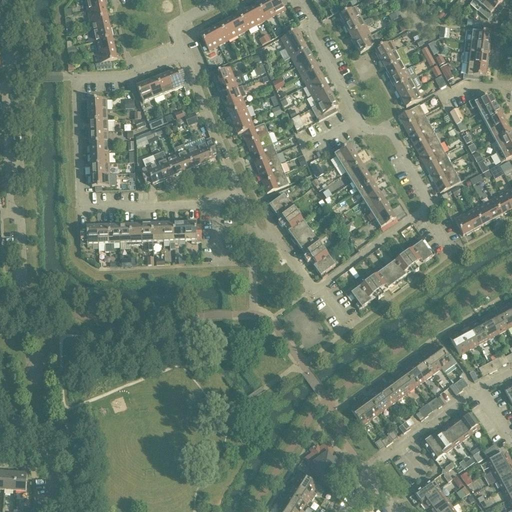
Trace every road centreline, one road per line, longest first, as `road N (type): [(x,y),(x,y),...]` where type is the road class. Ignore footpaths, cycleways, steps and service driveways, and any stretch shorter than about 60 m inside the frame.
road 1 (residential): [(183,53),(130,76),(75,78),(80,208),(203,204),(238,191)]
road 2 (residential): [(320,287),(426,202),(390,132),(362,129),(311,35),(305,0)]
road 3 (residential): [(20,275),(5,89),(13,78),(0,16)]
road 4 (residential): [(377,486),(367,471),(511,371)]
road 5 (residential): [(238,191),(183,53)]
road 6 (residential): [(320,287),(276,241),(254,232),(238,191)]
